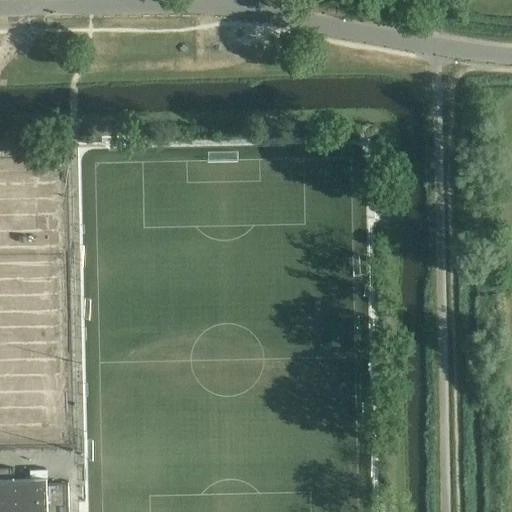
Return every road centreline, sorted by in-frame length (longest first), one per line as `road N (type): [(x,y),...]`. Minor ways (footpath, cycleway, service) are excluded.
road 1 (unclassified): [(0,9),(194,3),(436,48),(511,53)]
road 2 (unknown): [(511,70),(468,68),(453,81),(458,511)]
